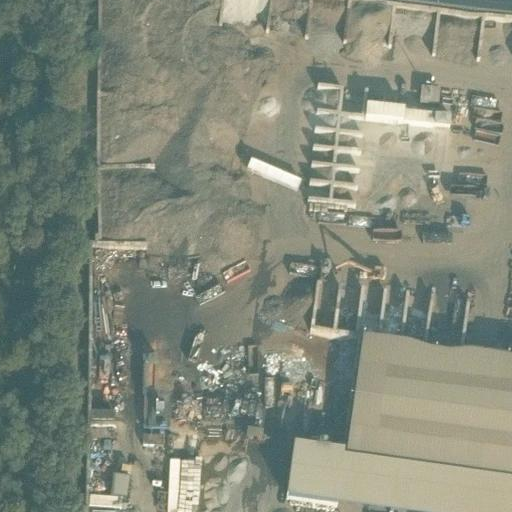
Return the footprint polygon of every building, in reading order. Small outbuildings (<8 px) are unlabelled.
[(511,0),(372,0),(511,19),(511,0)] [(356,123),(436,131),(440,91),(403,87),(383,84),(382,87),(360,85),(356,123)] [(511,484),(511,363),(357,342),(340,461),(511,484)] [(163,438),(143,438),(143,448),(163,448),(163,438)] [(135,511),(135,496),(105,496),(105,511),(135,511)]
